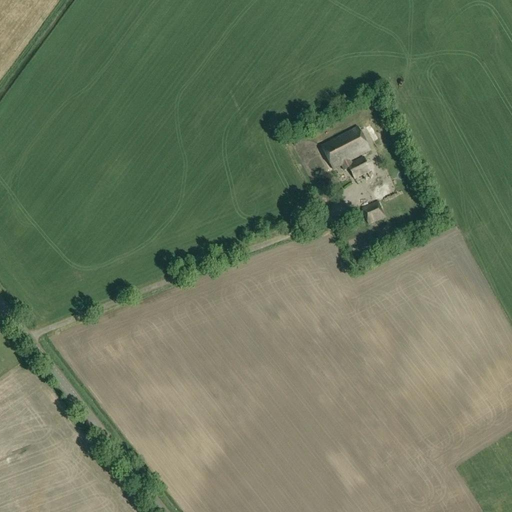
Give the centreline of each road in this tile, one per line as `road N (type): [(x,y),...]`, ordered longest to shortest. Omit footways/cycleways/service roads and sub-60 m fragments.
road 1 (unknown): [(23,334),(321,220)]
road 2 (tertiary): [(161,511),(0,304)]
